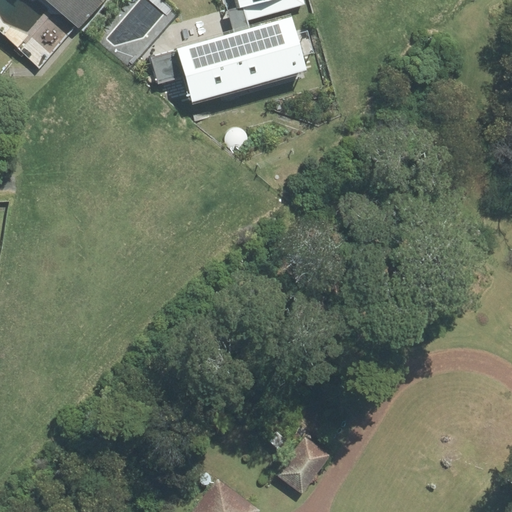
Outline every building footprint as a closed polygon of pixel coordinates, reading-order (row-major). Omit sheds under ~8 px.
[(51,0),(81,25),(102,0),(51,0)] [(240,0),(242,4),(247,3),(250,18),(307,3),(305,0),(240,0)] [(180,47),(153,54),(160,81),(189,73),(195,97),(309,65),(294,12),(179,44),(180,47)] [(306,433),(277,471),(303,492),(333,454),(306,433)] [(256,511),(224,487),(204,511),(256,511)]
